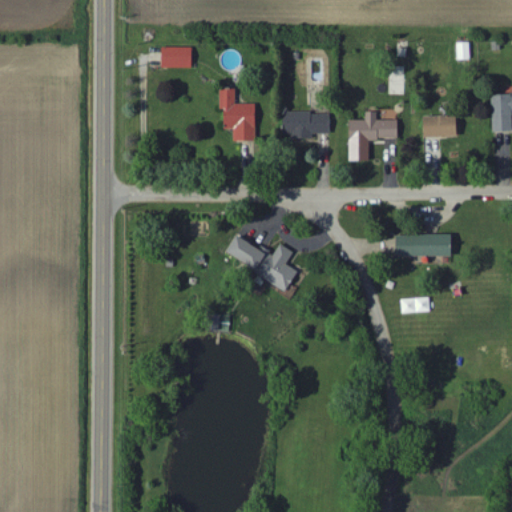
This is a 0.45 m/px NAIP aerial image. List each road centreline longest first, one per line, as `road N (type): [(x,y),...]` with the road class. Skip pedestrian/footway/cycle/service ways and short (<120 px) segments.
road 1 (primary): [(102,511),(104,0)]
road 2 (residential): [(511,193),(104,192)]
road 3 (residential): [(385,511),(396,445),(386,342),(365,278),(308,193)]
